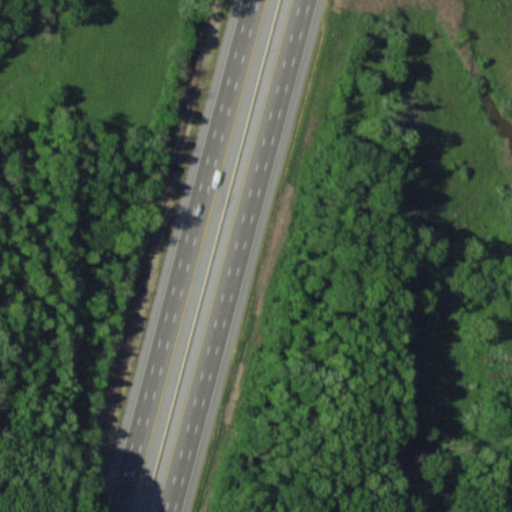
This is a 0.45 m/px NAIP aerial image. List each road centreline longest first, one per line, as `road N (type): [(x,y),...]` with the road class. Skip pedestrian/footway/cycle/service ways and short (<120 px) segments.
road 1 (motorway): [(253,0),(118,511)]
road 2 (motorway): [(173,511),(305,0)]
